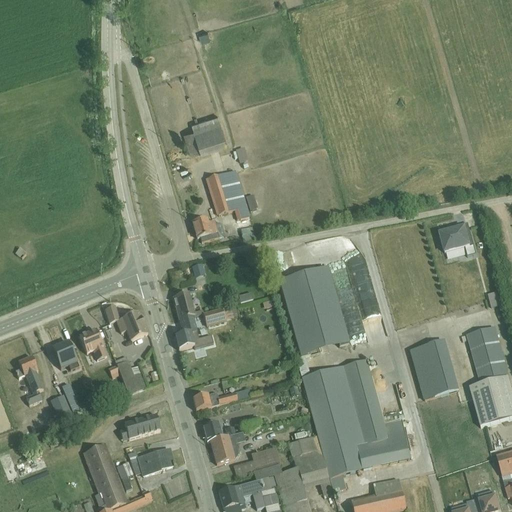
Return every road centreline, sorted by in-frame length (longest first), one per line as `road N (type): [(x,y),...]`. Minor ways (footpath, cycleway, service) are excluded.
road 1 (residential): [(511,199),(185,261)]
road 2 (tertiary): [(212,511),(143,272)]
road 3 (residential): [(185,261),(126,45),(108,34)]
road 4 (tertiary): [(143,272),(119,175),(108,34)]
road 5 (tertiary): [(143,272),(0,330)]
